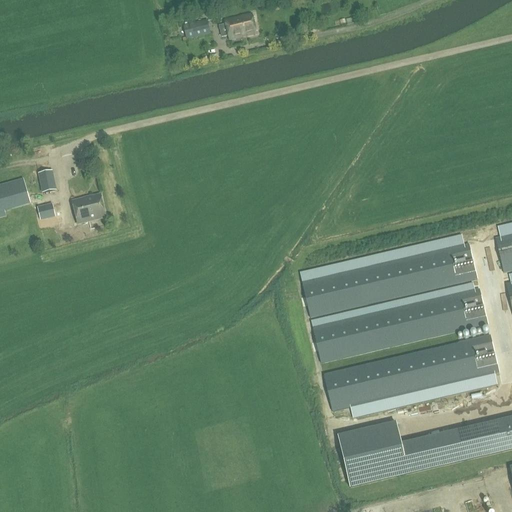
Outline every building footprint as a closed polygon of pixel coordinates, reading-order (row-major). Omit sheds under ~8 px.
[(252,15),(225,21),(229,40),(256,34),(252,15)] [(210,35),(207,20),(183,26),(187,41),(210,35)] [(21,168),(23,179),(32,177),(30,167),(21,168)] [(43,194),(55,191),(52,172),(39,174),(43,194)] [(0,186),(0,218),(6,217),(5,212),(31,205),(23,179),(0,186)] [(106,218),(100,196),(72,202),(78,225),(106,218)] [(55,217),(52,206),(38,209),(41,220),(55,217)] [(501,240),(495,241),(503,275),(511,273),(511,224),(498,227),(498,229),(501,240)] [(462,236),(300,274),(300,276),(302,283),(310,318),(477,279),(469,244),(464,245),(463,238),(462,236)] [(473,284),(311,322),(312,329),(320,364),(488,325),(479,290),(475,291),(473,284)] [(490,337),(324,376),(332,413),(350,408),(353,419),(497,385),(494,375),(499,374),(490,337)] [(511,419),(503,422),(510,451),(511,450),(511,419)] [(396,424),(338,438),(350,488),(436,468),(429,439),(401,446),(396,424)]
